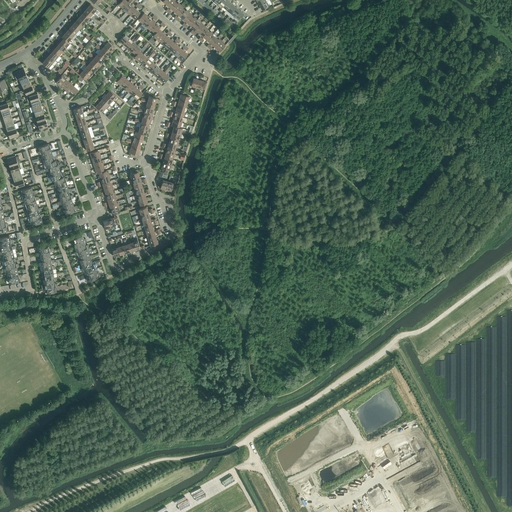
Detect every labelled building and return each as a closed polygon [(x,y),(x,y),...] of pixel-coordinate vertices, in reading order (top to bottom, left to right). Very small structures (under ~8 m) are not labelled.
[(175,0),(170,0),(167,5),(171,8),(176,2),(175,1),(176,0),(175,0)] [(227,0),(221,0),(217,5),(221,8),(222,6),(228,0),(227,0)] [(226,10),(232,4),(228,0),(222,6),(226,10)] [(267,1),(260,5),(262,10),(269,6),(267,1)] [(128,2),(122,8),(124,9),(123,10),(125,12),(132,5),(128,2)] [(176,2),(171,8),(175,12),(181,5),(178,3),(177,4),(176,2)] [(86,7),(93,13),(96,9),(91,4),(89,5),(88,4),(86,7)] [(230,13),(235,7),(232,4),(226,10),(230,13)] [(132,5),(125,12),(128,15),(129,14),(130,15),(136,9),(132,5)] [(181,5),(175,12),(179,16),(184,10),(183,8),(184,7),(181,5)] [(83,12),(89,17),(93,13),(86,7),(83,10),(84,11),(83,12)] [(234,16),(239,10),(235,7),(230,13),(234,16)] [(136,9),(130,15),(132,16),(131,17),(134,19),(140,12),(136,9)] [(184,10),(179,16),(183,19),(189,12),(186,10),(185,11),(184,10)] [(239,10),(234,16),(238,20),(243,14),(239,10)] [(89,17),(83,12),(82,13),(81,13),(79,15),(86,21),(89,17)] [(189,12),(183,19),(187,23),(192,17),(191,16),(192,15),(189,12)] [(142,23),(148,16),(144,13),(138,19),(140,20),(139,21),(142,23)] [(86,21),(79,15),(76,18),(77,19),(76,20),(82,26),(86,21)] [(148,16),(142,23),(145,26),(146,25),(147,26),(152,20),(148,16)] [(192,17),(187,23),(191,26),(197,19),(194,17),(193,18),(192,17)] [(197,19),(191,26),(195,30),(200,24),(202,22),(198,18),(197,19)] [(82,26),(76,20),(75,22),(74,21),(72,24),(78,30),(82,26)] [(152,20),(147,26),(148,27),(147,28),(150,30),(156,23),(152,20)] [(156,23),(150,30),(153,33),(154,32),(155,33),(159,29),(160,27),(156,23)] [(78,30),(72,24),(69,26),(70,27),(69,28),(75,34),(78,30)] [(200,24),(195,30),(199,33),(205,26),(203,24),(202,25),(200,24)] [(205,26),(199,33),(203,37),(209,31),(207,30),(208,29),(205,26)] [(75,34),(69,28),(68,30),(67,29),(64,32),(71,38),(75,34)] [(155,33),(153,35),(155,36),(154,37),(157,40),(163,33),(159,29),(155,33)] [(209,31),(203,37),(207,41),(213,34),(211,31),(210,32),(209,31)] [(64,39),(64,38),(68,42),(71,38),(64,32),(62,34),(63,35),(62,37),(64,39)] [(160,41),(162,42),(167,36),(163,33),(157,40),(159,42),(160,41)] [(123,45),(129,38),(126,36),(125,34),(119,40),(121,42),(120,43),(123,45)] [(213,34),(207,41),(211,44),(217,38),(217,37),(216,36),(213,34)] [(165,47),(171,40),(167,36),(162,42),(163,43),(162,44),(165,47)] [(59,42),(66,48),(70,43),(68,42),(64,38),(64,39),(63,40),(62,39),(59,42)] [(128,48),(133,42),(129,38),(123,45),(126,47),(126,46),(128,48)] [(215,48),(222,41),(219,38),(218,39),(217,38),(211,44),(215,48)] [(171,40),(165,47),(168,49),(168,48),(170,49),(175,43),(171,40)] [(222,41),(215,48),(220,51),(225,45),(223,44),(224,43),(222,41)] [(57,47),(62,52),(66,48),(59,42),(57,44),(58,45),(57,47)] [(104,46),(111,52),(114,49),(113,48),(114,47),(108,42),(104,46)] [(133,42),(128,48),(129,49),(128,50),(131,52),(137,45),(133,42)] [(175,43),(170,49),(171,50),(170,51),(173,54),(179,47),(175,43)] [(137,45),(131,52),(134,54),(134,53),(136,55),(140,51),(141,49),(137,45)] [(111,52),(104,46),(101,50),(107,55),(108,54),(109,55),(111,52)] [(62,52),(57,47),(56,48),(54,47),(52,50),(59,56),(62,52)] [(179,47),(173,54),(176,56),(177,55),(178,56),(183,50),(179,47)] [(50,55),(55,60),(59,56),(52,50),(50,52),(51,53),(50,55)] [(97,54),(104,60),(107,57),(106,56),(107,55),(101,50),(97,54)] [(183,50),(178,56),(179,57),(178,59),(181,61),(187,54),(183,50)] [(138,61),(144,54),(140,51),(136,55),(134,57),(136,58),(135,59),(138,61)] [(104,60),(97,54),(94,58),(100,63),(101,62),(102,63),(104,60)] [(144,54),(138,61),(140,64),(141,63),(142,64),(148,58),(144,54)] [(45,58),(52,64),(55,60),(50,55),(48,56),(47,55),(45,58)] [(54,66),(45,58),(42,61),(44,62),(42,63),(50,70),(54,66)] [(94,58),(90,62),(97,68),(100,65),(98,64),(100,63),(94,58)] [(146,68),(152,61),(148,58),(142,64),(144,65),(143,66),(146,68)] [(152,61),(146,68),(149,71),(149,70),(151,71),(156,65),(152,61)] [(86,66),(93,71),(94,70),(95,71),(97,68),(90,62),(86,66)] [(154,75),(160,68),(156,65),(151,71),(152,72),(151,73),(154,75)] [(83,70),(90,76),(92,73),(91,73),(93,71),(86,66),(83,70)] [(15,72),(16,72),(13,73),(17,81),(27,76),(23,68),(15,72)] [(160,68),(154,75),(157,78),(157,77),(159,78),(164,72),(160,68)] [(90,76),(83,70),(79,74),(85,80),(87,78),(88,79),(90,76)] [(164,72),(159,78),(160,79),(159,80),(162,82),(168,76),(164,72)] [(57,84),(60,86),(67,77),(63,73),(56,81),(58,82),(57,84)] [(120,86),(126,79),(122,75),(117,81),(118,82),(117,83),(120,86)] [(21,84),(29,81),(27,76),(17,81),(19,80),(21,84)] [(65,88),(70,83),(66,79),(67,77),(60,86),(62,88),(63,87),(65,88)] [(196,88),(199,79),(191,77),(190,80),(192,80),(191,85),(193,86),(193,87),(196,88)] [(126,79),(120,86),(123,88),(124,87),(125,88),(130,82),(126,79)] [(199,79),(196,88),(199,89),(200,88),(205,89),(207,82),(204,81),(199,79)] [(29,81),(21,84),(23,89),(31,86),(29,81)] [(130,82),(125,88),(126,89),(125,90),(128,93),(134,86),(130,82)] [(68,93),(74,86),(70,83),(65,88),(66,90),(65,91),(68,93)] [(31,86),(23,89),(26,95),(34,91),(31,86)] [(74,86),(68,93),(70,95),(71,94),(73,96),(78,90),(74,86)] [(134,86),(128,93),(131,95),(132,94),(133,95),(138,89),(134,86)] [(138,89),(133,95),(134,96),(134,97),(136,100),(142,93),(138,89)] [(110,90),(106,94),(112,100),(113,98),(114,99),(117,96),(110,90)] [(179,99),(188,102),(189,98),(188,98),(188,96),(184,95),(184,92),(181,92),(179,99)] [(28,102),(30,101),(39,99),(37,93),(29,96),(26,97),(28,102)] [(106,94),(102,98),(109,104),(112,102),(111,101),(112,100),(106,94)] [(102,98),(99,102),(105,108),(106,106),(107,107),(109,104),(102,98)] [(99,102),(95,106),(102,113),(105,110),(104,109),(105,108),(99,102)] [(0,109),(1,111),(9,108),(7,103),(0,105),(0,109)] [(74,115),(83,112),(81,107),(73,109),(74,111),(73,111),(74,115)] [(45,119),(37,122),(39,130),(48,128),(45,119)] [(15,129),(7,132),(10,140),(18,137),(15,129)] [(143,134),(138,132),(136,131),(134,137),(143,140),(144,136),(143,135),(143,134)] [(45,151),(46,154),(52,152),(50,148),(52,148),(51,145),(49,145),(49,143),(43,145),(44,149),(43,149),(44,150),(46,149),(46,150),(45,151)] [(41,156),(46,154),(45,151),(46,150),(46,149),(44,150),(43,149),(44,149),(43,145),(38,147),(39,151),(37,152),(38,154),(40,154),(41,156)] [(140,150),(131,147),(129,155),(131,156),(132,153),(137,155),(137,153),(139,153),(140,150)] [(46,154),(41,156),(41,157),(39,158),(40,161),(42,160),(53,157),(53,156),(52,152),(46,154)] [(91,158),(93,163),(101,161),(100,159),(101,159),(100,155),(91,158)] [(9,166),(18,164),(15,156),(7,158),(9,166)] [(42,160),(44,165),(46,164),(54,161),(54,159),(56,158),(55,156),(53,156),(53,157),(42,160)] [(172,165),(163,162),(160,170),(163,171),(164,168),(169,170),(169,168),(171,168),(172,165)] [(103,166),(95,168),(96,174),(99,173),(104,171),(103,170),(105,169),(103,166)] [(59,169),(49,172),(49,174),(47,175),(48,177),(50,177),(50,176),(61,173),(60,173),(59,169)] [(130,180),(139,177),(137,170),(134,170),(135,173),(130,174),(130,176),(129,176),(130,180)] [(50,176),(50,177),(51,181),(54,180),(62,177),(61,176),(63,175),(63,172),(60,173),(61,173),(50,176)] [(23,179),(14,182),(16,187),(24,185),(23,179)] [(165,190),(166,189),(168,181),(160,179),(160,182),(162,183),(160,187),(162,188),(162,189),(165,190)] [(168,181),(166,189),(165,190),(169,191),(169,190),(171,191),(172,186),(174,186),(175,184),(168,181)] [(141,182),(133,185),(134,186),(133,187),(134,190),(143,187),(141,182)] [(67,185),(56,189),(57,190),(55,191),(56,194),(58,193),(68,189),(67,185)] [(105,194),(113,191),(112,189),(114,189),(112,186),(104,188),(105,194)] [(33,191),(32,191),(31,187),(21,190),(21,192),(19,193),(20,196),(22,195),(33,191)] [(58,193),(59,197),(70,194),(69,192),(71,191),(70,188),(68,189),(58,193)] [(37,190),(35,191),(34,190),(32,191),(33,191),(22,195),(23,199),(34,196),(33,194),(35,193),(38,192),(37,190)] [(144,192),(137,195),(137,197),(136,197),(137,201),(146,198),(144,192)] [(72,202),(62,206),(62,207),(60,208),(60,209),(61,211),(63,210),(74,207),(74,206),(72,202)] [(37,204),(26,208),(27,209),(25,210),(25,213),(28,212),(27,212),(38,209),(38,208),(37,204)] [(63,210),(65,215),(75,211),(75,209),(76,208),(76,206),(74,206),(74,207),(63,210)] [(119,206),(110,209),(112,214),(119,212),(119,210),(120,210),(119,206)] [(27,212),(28,212),(29,216),(39,213),(39,211),(41,210),(40,208),(38,208),(38,209),(27,212)] [(117,217),(113,218),(113,217),(108,219),(111,228),(114,227),(114,226),(119,224),(117,217)] [(111,228),(108,219),(102,221),(105,228),(107,228),(107,229),(111,228)] [(79,242),(80,246),(85,244),(84,242),(86,241),(85,238),(83,239),(82,235),(77,237),(78,240),(79,240),(79,241),(77,242),(77,243),(79,242)] [(75,248),(80,246),(79,242),(77,243),(77,242),(79,241),(79,240),(78,240),(77,237),(71,239),(72,241),(70,242),(71,245),(73,244),(75,248)] [(75,248),(76,251),(76,252),(87,248),(89,247),(88,245),(86,245),(85,244),(80,246),(75,248)] [(76,252),(76,251),(74,252),(75,255),(77,254),(78,256),(88,252),(87,248),(76,252)] [(78,261),(80,261),(80,260),(90,256),(88,252),(78,256),(78,258),(77,259),(78,261)] [(80,260),(80,261),(81,264),(92,260),(91,259),(93,258),(92,255),(90,256),(80,260)] [(92,260),(81,264),(83,268),(83,269),(93,265),(95,264),(94,262),(92,262),(92,260)] [(78,273),(82,271),(82,272),(84,271),(84,273),(90,271),(95,269),(93,265),(83,269),(83,268),(81,269),(81,270),(78,271),(78,273)] [(92,276),(93,279),(98,278),(97,276),(99,275),(98,272),(96,273),(95,269),(90,271),(91,274),(90,275),(90,276),(92,275),(93,276),(92,276)] [(80,280),(84,278),(86,277),(88,281),(93,279),(92,276),(93,276),(92,275),(90,276),(90,275),(91,274),(90,271),(84,273),(85,274),(83,275),(79,277),(80,280)]
